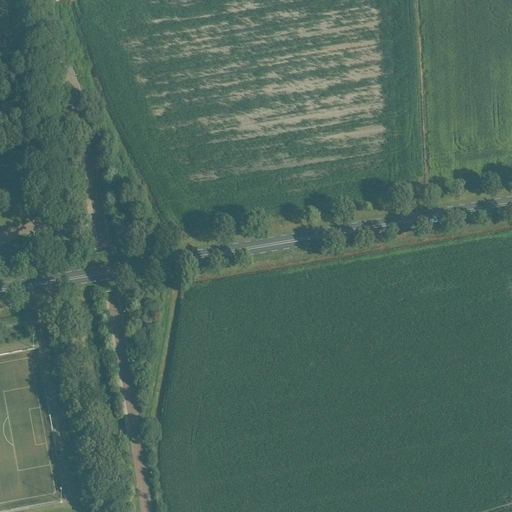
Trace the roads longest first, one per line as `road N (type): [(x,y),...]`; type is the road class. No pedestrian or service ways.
road 1 (tertiary): [(146,511),(72,84)]
road 2 (primary): [(511,202),(142,265)]
road 3 (unclassified): [(107,511),(62,317)]
road 4 (unclassified): [(72,84),(43,100),(47,249)]
road 5 (primary): [(0,290),(142,265)]
